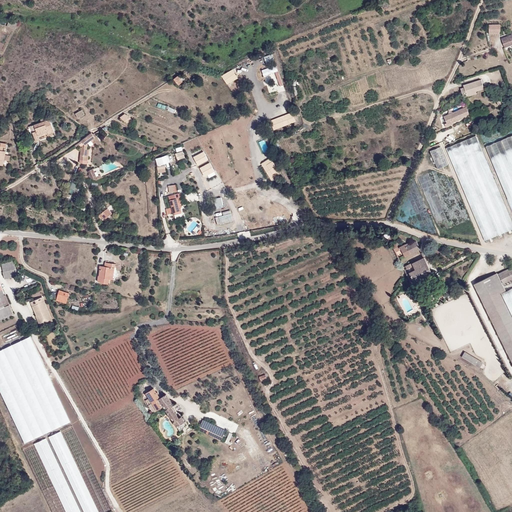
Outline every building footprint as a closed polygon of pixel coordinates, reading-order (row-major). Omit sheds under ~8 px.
[(490,25),(490,34),(502,34),(501,24),(490,25)] [(511,42),(511,37),(502,41),(504,46),(511,42)] [(280,87),(284,85),(278,65),(263,70),(265,77),(276,73),(280,87)] [(222,76),(227,85),(238,79),(233,70),(222,76)] [(466,94),(476,91),(484,88),(481,79),(463,85),(464,87),(460,88),(463,97),(467,96),(466,94)] [(470,115),(466,107),(444,116),(448,125),(470,115)] [(78,118),(84,114),(82,110),(75,113),(78,118)] [(270,121),(274,130),(295,123),(291,113),(270,121)] [(48,132),(48,133),(54,131),(50,119),(45,121),(44,117),(40,119),(41,122),(34,125),(37,131),(32,133),(35,141),(40,139),(39,137),(38,135),(48,132)] [(511,228),(511,223),(472,127),(443,139),(485,240),(511,228)] [(84,147),(81,147),(80,159),(80,160),(80,162),(87,163),(87,160),(88,161),(89,152),(87,151),(88,142),(95,137),(93,134),(92,133),(81,141),(84,145),(85,145),(84,147)] [(101,142),(95,133),(93,134),(95,137),(93,138),(97,145),(101,142)] [(511,135),(485,147),(511,210),(511,135)] [(264,153),(270,150),(265,140),(260,142),(264,153)] [(440,147),(432,150),(446,184),(468,238),(477,234),(440,147)] [(446,184),(432,150),(430,151),(435,161),(425,165),(428,172),(418,177),(422,187),(412,191),(429,230),(439,226),(442,233),(452,229),(454,236),(465,232),(467,239),(468,238),(446,184)] [(198,166),(210,160),(205,151),(194,157),(198,166)] [(164,160),(165,164),(170,162),(168,155),(156,159),(158,163),(164,160)] [(262,163),(271,181),(281,175),(272,158),(262,163)] [(200,168),(205,177),(216,172),(210,160),(205,163),(206,165),(200,168)] [(101,175),(96,176),(93,168),(88,171),(89,174),(87,175),(89,177),(98,179),(102,178),(101,175)] [(170,193),(177,192),(176,185),(169,186),(170,193)] [(169,196),(169,197),(172,208),(168,209),(169,214),(174,213),(180,211),(177,199),(178,199),(180,198),(178,194),(169,196)] [(217,209),(225,207),(222,197),(214,200),(217,209)] [(182,213),(178,199),(177,199),(180,211),(174,213),(174,215),(182,213)] [(104,220),(112,213),(108,208),(99,215),(104,220)] [(232,213),(216,218),(218,225),(234,221),(232,213)] [(420,249),(417,241),(406,246),(410,254),(420,249)] [(410,254),(406,246),(406,244),(400,247),(398,248),(399,250),(401,249),(405,257),(411,255),(410,254)] [(407,269),(404,270),(406,274),(427,264),(424,258),(405,266),(407,269)] [(17,276),(16,271),(14,260),(1,262),(5,279),(17,276)] [(110,279),(112,268),(112,263),(105,263),(105,267),(100,266),(99,270),(100,270),(100,275),(99,276),(98,281),(101,282),(101,283),(108,284),(109,279),(110,279)] [(406,274),(411,284),(432,274),(427,264),(406,274)] [(511,266),(498,274),(504,285),(511,280),(511,266)] [(505,290),(497,273),(474,284),(511,361),(511,318),(500,293),(505,290)] [(511,288),(502,293),(511,314),(511,288)] [(59,290),(57,297),(67,300),(69,293),(59,290)] [(5,296),(0,297),(0,319),(13,314),(12,310),(5,296)] [(31,302),(37,316),(39,315),(42,322),(52,318),(42,297),(31,302)] [(39,315),(37,316),(36,316),(41,327),(53,322),(52,318),(42,322),(39,315)] [(0,350),(0,390),(1,392),(25,443),(70,422),(47,372),(46,371),(34,344),(31,336),(0,350)] [(462,357),(471,362),(480,367),(483,363),(464,352),(462,357)] [(139,393),(145,389),(142,383),(136,386),(139,393)] [(159,399),(160,398),(154,388),(146,393),(149,398),(146,401),(153,413),(162,407),(163,406),(159,399)] [(174,405),(166,394),(160,398),(159,399),(163,406),(179,431),(185,427),(184,425),(186,424),(181,417),(179,418),(171,407),(174,405)] [(218,425),(203,419),(198,431),(213,437),(218,425)] [(66,511),(81,511),(67,477),(65,478),(63,474),(58,476),(60,479),(54,482),(66,511)] [(82,502),(85,511),(98,511),(92,494),(84,496),(86,501),(82,502)]
